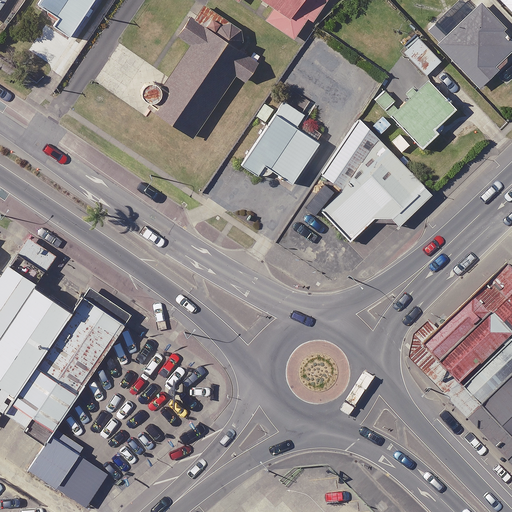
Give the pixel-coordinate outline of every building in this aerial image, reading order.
[(94,0),(40,0),(39,3),(59,17),(54,24),(71,35),(94,0)] [(239,0),(240,0),(239,0),(266,0),(275,6),(266,18),(294,37),(309,16),(313,19),(326,0),(239,0)] [(511,49),(511,32),(481,0),(480,0),(437,41),(480,86),(502,66),(498,62),(511,49)] [(511,0),(502,0),(511,10),(511,0)] [(147,100),(144,105),(193,137),(234,74),(246,82),(259,61),(236,46),(242,37),(239,26),(200,1),(180,32),(191,39),(162,83),(146,72),(133,91),(147,100)] [(442,59),(420,37),(405,52),(427,74),(442,59)] [(423,83),(406,65),(374,96),(423,147),(443,127),(440,123),(456,107),(428,78),(423,83)] [(315,104),(291,89),(242,163),(262,177),(269,167),(294,183),(321,142),(300,127),(315,104)] [(432,193),(358,114),(319,165),(342,189),(337,194),(327,184),(305,205),(315,214),(321,208),(351,240),(376,215),(392,216),(400,224),(432,193)] [(511,347),(511,270),(509,268),(423,348),(465,392),(511,347)] [(37,325),(0,382),(0,418),(38,443),(106,336),(51,302),(37,325)] [(2,303),(0,307),(0,382),(37,325),(2,303)] [(511,347),(465,392),(483,411),(511,383),(511,347)] [(511,397),(492,416),(511,438),(511,397)] [(83,445),(56,428),(31,469),(88,504),(107,472),(78,454),(83,445)] [(0,511),(51,511),(0,477),(0,511)]
